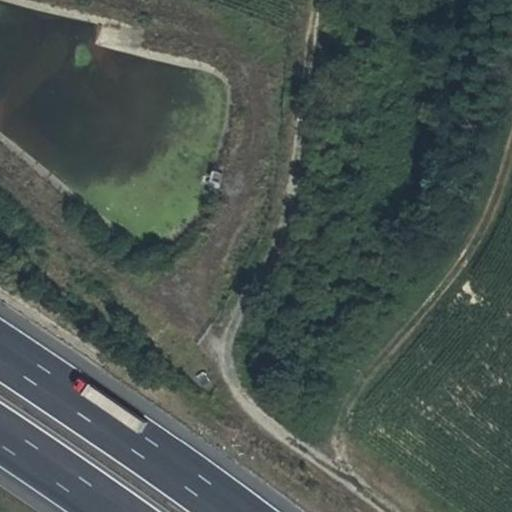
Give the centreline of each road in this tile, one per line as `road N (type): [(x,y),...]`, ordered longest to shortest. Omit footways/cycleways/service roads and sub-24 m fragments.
road 1 (track): [(387,511),(246,415),(227,375),(227,336),(296,195),(319,0)]
road 2 (track): [(319,464),(370,368),(448,295),(496,232),(511,187)]
road 3 (motorway): [(223,511),(0,353)]
road 4 (motorway): [(0,434),(108,511)]
